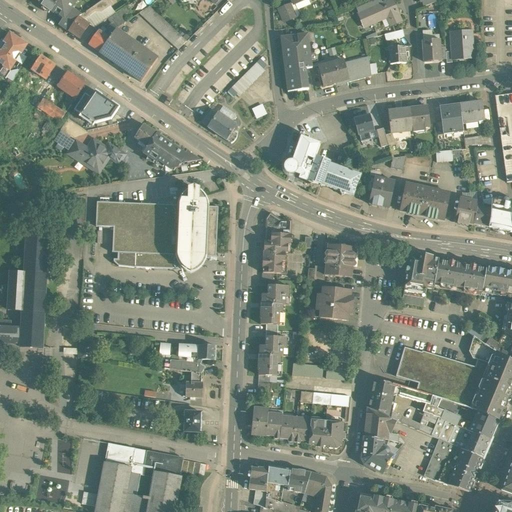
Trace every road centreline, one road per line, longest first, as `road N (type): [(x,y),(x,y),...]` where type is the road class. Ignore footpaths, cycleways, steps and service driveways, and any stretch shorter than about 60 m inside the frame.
road 1 (unclassified): [(8,15),(257,184)]
road 2 (residential): [(257,184),(232,455)]
road 3 (unclassified): [(257,184),(354,232),(511,256)]
road 4 (residential): [(273,143),(289,122),(324,102),(511,77)]
road 5 (residential): [(369,293),(348,472)]
road 6 (residential): [(348,472),(481,506)]
